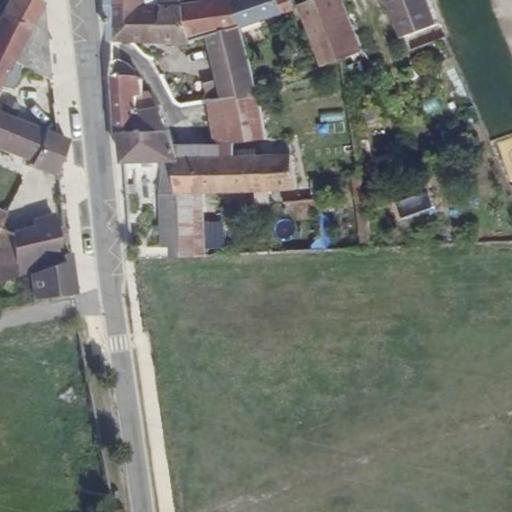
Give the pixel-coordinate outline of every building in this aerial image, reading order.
[(50,67),(41,6),(30,0),(3,0),(0,8),(0,62),(12,68),(17,67),(50,67)] [(162,5),(161,0),(168,0),(169,4),(185,2),(184,0),(106,0),(107,12),(162,5)] [(241,26),(295,6),(292,0),(225,0),(199,5),(198,0),(184,0),(185,2),(191,37),(205,34),(241,26)] [(363,50),(343,0),(300,0),(299,1),(325,64),(363,50)] [(388,0),(402,35),(435,23),(427,0),(388,0)] [(191,37),(185,2),(169,4),(162,5),(107,12),(109,43),(191,37)] [(450,27),(447,18),(435,23),(439,33),(450,27)] [(258,88),(241,26),(205,34),(219,107),(259,97),(258,88)] [(470,77),(450,27),(439,33),(461,81),(470,77)] [(511,88),(511,78),(498,48),(484,54),(502,94),(511,88)] [(0,97),(2,92),(12,68),(0,62),(0,97)] [(163,136),(153,116),(150,115),(134,117),(133,104),(139,103),(136,88),(130,85),(129,78),(121,67),(111,63),(116,135),(120,136),(163,136)] [(52,85),(50,67),(17,67),(12,68),(26,74),(52,85)] [(20,91),(26,74),(12,68),(2,92),(14,96),(20,91)] [(265,142),(259,97),(219,107),(200,112),(209,149),(231,146),(265,142)] [(150,115),(146,103),(139,103),(133,104),(134,117),(150,115)] [(71,146),(25,128),(0,117),(0,164),(3,156),(17,162),(15,168),(26,172),(30,167),(56,177),(71,146)] [(171,154),(168,147),(163,136),(120,136),(122,165),(158,164),(164,259),(179,259),(172,169),(171,154)] [(233,162),(231,146),(209,149),(200,151),(171,154),(172,169),(233,162)] [(295,192),(288,153),(233,162),(172,169),(179,259),(205,258),(201,202),(295,192)] [(363,199),(359,176),(350,178),(354,199),(363,199)] [(372,250),(363,199),(354,199),(362,251),(372,250)] [(321,212),(320,203),(306,204),(307,215),(321,212)] [(307,215),(306,204),(286,206),(287,218),(307,215)] [(62,260),(50,226),(0,245),(0,247),(13,285),(27,280),(67,264),(67,259),(62,260)] [(0,289),(13,285),(0,247),(0,289)] [(71,291),(67,264),(27,280),(27,301),(71,291)]
